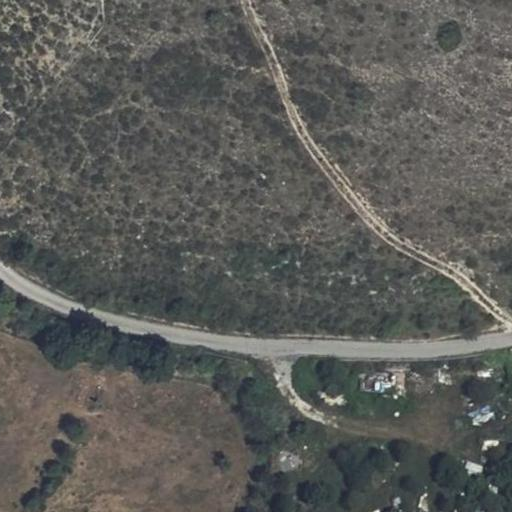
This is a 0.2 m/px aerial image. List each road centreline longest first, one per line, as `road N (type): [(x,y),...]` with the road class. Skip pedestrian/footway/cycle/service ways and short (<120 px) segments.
road 1 (unclassified): [(511,340),(436,350),(257,348),(123,325),(30,290),(0,269)]
road 2 (track): [(511,325),(455,273),(399,245),(357,205),(302,131),(249,0)]
